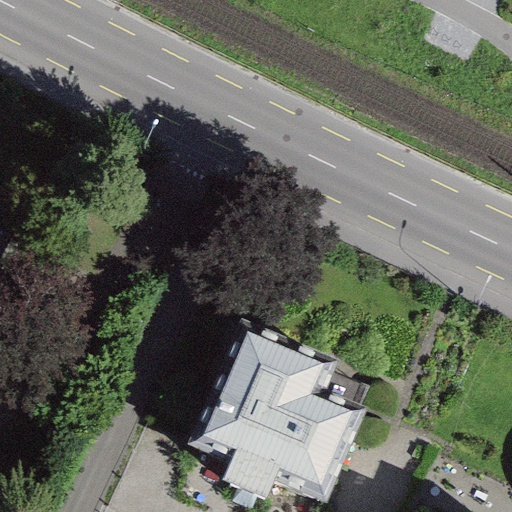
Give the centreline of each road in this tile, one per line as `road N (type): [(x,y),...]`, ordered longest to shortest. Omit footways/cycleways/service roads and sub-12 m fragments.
road 1 (residential): [(81,511),(263,134)]
road 2 (primary): [(0,0),(263,134)]
road 3 (primary): [(263,134),(511,251)]
